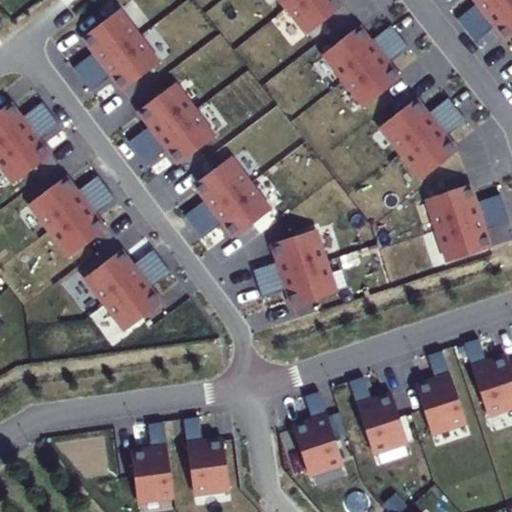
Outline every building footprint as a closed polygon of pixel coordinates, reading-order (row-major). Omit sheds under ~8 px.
[(281,0),(315,42),(351,15),(339,0),(281,0)] [(511,0),(476,0),(484,10),(464,27),(482,50),(503,33),(511,44),(511,0)] [(126,19),(90,47),(102,62),(81,78),(99,101),(120,84),(132,99),(167,71),(126,19)] [(372,115),(408,87),(396,72),(417,56),(398,33),(378,50),(366,35),(331,63),(372,115)] [(181,92),(146,120),(157,135),(137,151),(155,174),(175,158),(187,172),(223,145),(181,92)] [(429,188),(465,160),(453,145),(474,129),(455,106),(435,122),(423,108),(388,135),(429,188)] [(0,164),(21,192),(57,164),(46,149),(66,133),(48,110),(27,127),(16,112),(0,123),(0,164)] [(238,166),(202,194),(214,209),(193,225),(211,248),(232,231),(244,246),(279,218),(238,166)] [(78,264),(114,236),(102,222),(123,205),(105,183),(84,199),(72,184),(37,212),(78,264)] [(455,270),(498,257),(493,239),(511,232),(511,212),(509,203),(484,211),(478,193),(435,207),(455,270)] [(323,238),(280,252),(286,270),(260,278),(270,305),(294,297),(300,315),(343,302),(323,238)] [(135,340),(171,312),(159,297),(180,281),(162,258),(141,274),(129,259),(94,287),(135,340)] [(511,414),(511,365),(498,371),(489,345),(474,350),(498,419),(511,414)] [(444,388),(424,395),(439,439),(473,427),(450,358),(435,363),(444,388)] [(409,449),(394,405),(374,412),(366,386),(351,391),(375,460),(409,449)] [(322,429),(302,436),(317,480),(351,468),(328,399),(313,404),(322,429)] [(238,495),(231,449),(210,452),(207,425),(192,427),(201,499),(238,495)] [(160,458),(139,461),(146,507),(182,502),(172,430),(156,432),(160,458)]
